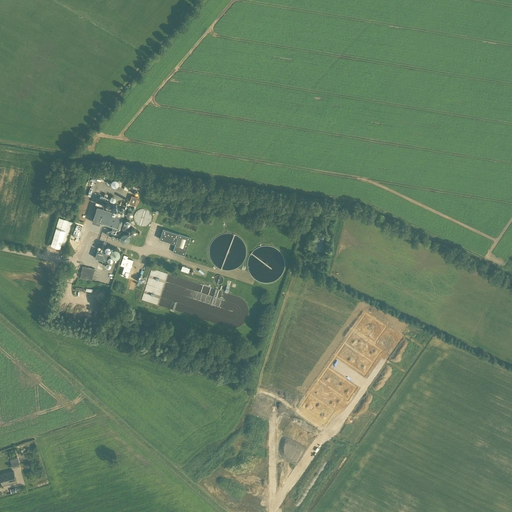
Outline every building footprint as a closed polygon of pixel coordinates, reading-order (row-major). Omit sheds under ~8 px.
[(112,186),(118,182),(115,177),(109,180),(112,186)] [(101,195),(96,204),(102,207),(106,198),(101,195)] [(137,197),(132,195),(129,204),(134,205),(137,197)] [(93,219),(92,222),(99,224),(100,221),(113,226),(111,232),(118,235),(120,228),(118,227),(122,214),(97,206),(93,219)] [(56,228),(65,230),(68,221),(59,218),(56,228)] [(184,255),(186,251),(190,237),(163,228),(159,239),(175,244),(173,252),(184,255)] [(118,237),(125,242),(130,235),(123,230),(118,237)] [(110,247),(110,256),(118,256),(118,247),(110,247)] [(105,261),(107,253),(97,250),(95,257),(105,261)] [(128,256),(124,255),(120,265),(124,267),(122,275),(128,277),(129,272),(133,260),(127,258),(128,256)] [(80,278),(92,280),(94,268),(82,266),(80,278)] [(352,328),(375,339),(384,321),(361,310),(352,328)] [(352,330),(345,343),(377,358),(383,345),(352,330)] [(345,343),(339,357),(370,372),(377,358),(345,343)] [(339,357),(332,370),(364,386),(370,372),(339,357)] [(332,370),(326,384),(357,399),(364,386),(332,370)] [(326,384),(319,397),(351,412),(357,399),(326,384)] [(329,421),(335,407),(308,394),(302,408),(329,421)] [(12,468),(20,466),(18,458),(10,459),(12,468)] [(0,478),(2,485),(16,481),(13,471),(0,474),(0,478)]
